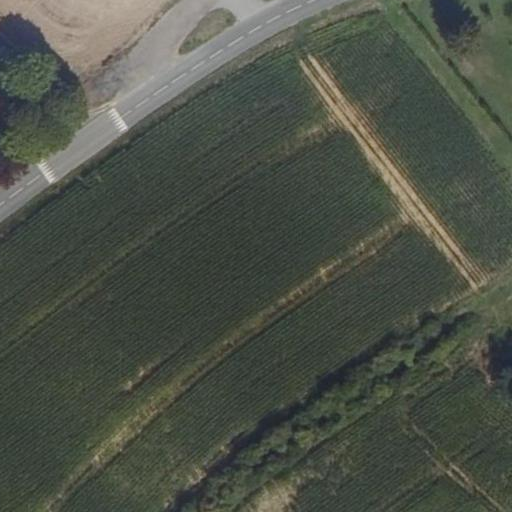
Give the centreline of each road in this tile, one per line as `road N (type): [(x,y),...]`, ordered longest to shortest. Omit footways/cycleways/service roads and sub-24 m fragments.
road 1 (track): [(511,276),(227,483),(200,511)]
road 2 (tertiary): [(0,204),(140,103)]
road 3 (tertiary): [(140,103),(261,31)]
road 4 (unclassified): [(203,0),(151,54),(140,103)]
